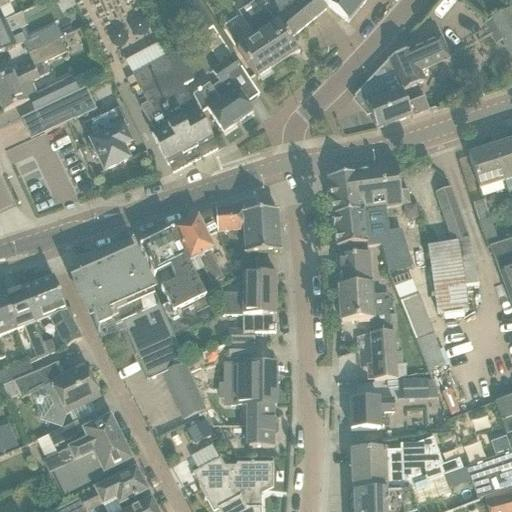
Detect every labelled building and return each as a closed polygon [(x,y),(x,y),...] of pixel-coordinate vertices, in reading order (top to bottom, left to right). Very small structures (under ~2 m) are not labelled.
[(0,8),(9,5),(6,0),(0,0),(0,23),(3,22),(0,16),(0,8)] [(200,33),(212,25),(194,0),(193,0),(182,8),(200,33)] [(289,41),(325,11),(316,0),(261,0),(259,2),(248,9),(248,8),(243,12),(245,15),(246,15),(260,36),(237,51),(257,82),(272,71),(271,70),(290,58),(290,59),(299,53),(298,51),(296,52),(289,41)] [(321,0),(322,0),(327,7),(348,24),(362,6),(354,0),(321,0)] [(511,18),(508,12),(491,21),(511,60),(511,18)] [(0,55),(3,54),(3,53),(23,44),(25,43),(24,42),(18,29),(8,34),(3,22),(0,23),(0,55)] [(25,43),(23,44),(28,56),(60,41),(62,40),(56,28),(28,40),(24,42),(25,43)] [(81,44),(90,41),(85,28),(76,31),(81,44)] [(357,96),(364,110),(367,109),(366,107),(417,86),(424,83),(420,73),(450,60),(440,39),(412,51),(411,51),(387,62),(387,63),(360,91),(357,96)] [(8,77),(0,80),(0,107),(3,114),(29,102),(35,113),(76,94),(69,80),(36,96),(31,85),(38,81),(38,80),(48,76),(43,64),(66,54),(60,41),(28,56),(33,66),(8,77)] [(246,106),(258,97),(232,57),(211,72),(219,84),(211,89),(209,85),(192,97),(202,113),(206,111),(223,135),(252,114),(246,106)] [(164,60),(132,77),(146,104),(137,109),(158,148),(167,166),(168,165),(173,174),(217,151),(207,133),(196,113),(195,114),(181,87),(168,59),(164,60)] [(428,114),(423,101),(417,86),(366,107),(367,109),(376,132),(410,119),(411,121),(428,114)] [(76,94),(35,113),(43,130),(71,117),(73,122),(96,112),(86,90),(76,94)] [(122,130),(127,127),(119,109),(104,116),(113,133),(90,144),(104,173),(128,161),(122,149),(130,145),(122,130)] [(503,182),(511,179),(511,143),(492,150),(503,182)] [(479,190),(503,182),(492,150),(468,158),(479,190)] [(400,194),(400,189),(397,169),(331,179),(327,183),(332,216),(363,211),(409,205),(410,205),(408,193),(400,194)] [(432,203),(434,182),(426,181),(424,203),(432,203)] [(363,213),(410,205),(409,205),(363,211),(332,216),(336,248),(367,244),(368,250),(380,249),(395,294),(428,376),(445,369),(412,286),(399,245),(397,232),(366,236),(363,213)] [(416,206),(403,208),(404,214),(412,219),(418,218),(416,206)] [(277,212),(242,214),(242,208),(215,210),(217,235),(242,233),(244,256),(279,253),(277,212)] [(452,243),(467,238),(456,209),(441,214),(452,243)] [(207,236),(217,235),(215,210),(173,232),(172,232),(189,265),(197,261),(211,288),(223,282),(210,257),(214,252),(207,236)] [(487,249),(497,245),(489,221),(477,225),(487,249)] [(172,232),(139,249),(153,277),(169,270),(176,284),(160,291),(168,306),(160,310),(174,341),(192,331),(182,312),(195,305),(199,313),(210,307),(188,266),(189,265),(172,232)] [(511,240),(497,245),(487,249),(511,313),(511,240)] [(184,362),(174,341),(160,310),(134,251),(112,261),(112,259),(93,266),(94,269),(83,274),(78,273),(78,276),(73,279),(91,319),(92,319),(95,329),(111,322),(114,330),(115,330),(115,328),(122,325),(147,382),(162,376),(185,365),(184,362)] [(371,297),(369,256),(337,258),(338,287),(358,286),(359,299),(371,298),(371,297)] [(275,276),(255,276),(241,275),(241,296),(222,296),(221,319),(241,320),(241,331),(227,331),(226,346),(253,346),(253,335),(267,335),(268,334),(269,335),(271,334),(272,335),(273,334),(274,335),(275,334),(274,333),(275,332),(274,331),(275,330),(274,329),(275,328),(274,327),(275,313),(273,313),(273,277),(275,277),(275,276)] [(66,313),(54,281),(53,279),(18,292),(32,326),(33,326),(34,327),(49,320),(66,313)] [(371,298),(359,299),(358,286),(338,287),(340,323),(372,321),(372,336),(370,336),(373,382),(397,381),(397,378),(404,378),(403,355),(401,355),(401,352),(394,353),(394,335),(396,335),(396,315),(388,316),(387,303),(390,303),(389,296),(371,297),(371,298)] [(33,326),(32,326),(18,292),(3,298),(16,332),(22,329),(37,362),(47,358),(41,344),(33,327),(34,327),(33,326)] [(0,353),(0,339),(16,332),(3,298),(0,298),(0,361),(3,360),(0,353)] [(63,350),(81,341),(66,313),(49,320),(63,350)] [(47,358),(55,354),(50,340),(41,344),(47,358)] [(226,346),(226,360),(233,360),(253,360),(253,346),(226,346)] [(189,375),(204,367),(201,357),(184,362),(185,365),(189,375)] [(27,362),(8,370),(13,384),(32,376),(27,362)] [(190,378),(189,375),(185,365),(162,376),(168,387),(190,378)] [(231,367),(231,407),(249,407),(274,407),(275,367),(248,367),(231,367)] [(64,416),(100,399),(85,368),(61,380),(46,387),(41,389),(42,390),(47,401),(39,423),(61,430),(64,416)] [(32,376),(13,384),(20,398),(21,400),(42,390),(41,389),(46,387),(39,373),(32,376)] [(173,399),(195,390),(190,378),(168,387),(173,399)] [(431,386),(426,386),(426,381),(401,382),(402,402),(426,401),(426,399),(438,398),(431,386)] [(178,410),(200,401),(195,390),(173,399),(178,410)] [(511,396),(495,403),(502,422),(511,418),(511,396)] [(393,402),(380,402),(380,400),(349,401),(350,432),(380,431),(379,416),(393,415),(393,402)] [(183,422),(204,412),(200,401),(178,410),(183,422)] [(249,407),(249,448),(274,448),(274,433),(278,433),(278,422),(274,422),(274,407),(249,407)] [(49,476),(120,441),(109,419),(82,432),(87,442),(57,456),(46,462),(42,463),(49,476)] [(53,449),(79,436),(73,425),(37,443),(46,462),(57,456),(53,449)] [(9,435),(0,438),(0,455),(15,449),(9,435)] [(371,453),(351,453),(352,494),(402,492),(444,477),(461,470),(458,461),(443,467),(433,440),(416,446),(399,446),(399,452),(371,453)] [(59,497),(131,462),(120,441),(49,476),(59,497)] [(494,459),(466,469),(471,482),(478,501),(484,499),(511,488),(511,452),(508,453),(494,459)] [(197,472),(192,475),(211,511),(215,511),(218,511),(260,511),(260,496),(258,496),(256,493),(269,486),(269,479),(272,479),(271,465),(251,465),(235,465),(235,469),(223,468),(219,460),(210,465),(197,472)] [(143,481),(140,481),(135,471),(51,511),(101,511),(100,509),(116,501),(119,507),(146,493),(145,491),(147,488),(147,485),(146,483),(143,481)] [(402,492),(352,494),(353,511),(416,511),(415,508),(450,495),(448,490),(444,477),(402,492)] [(487,511),(511,511),(511,488),(484,499),(487,511)] [(155,511),(150,502),(129,511),(155,511)]
